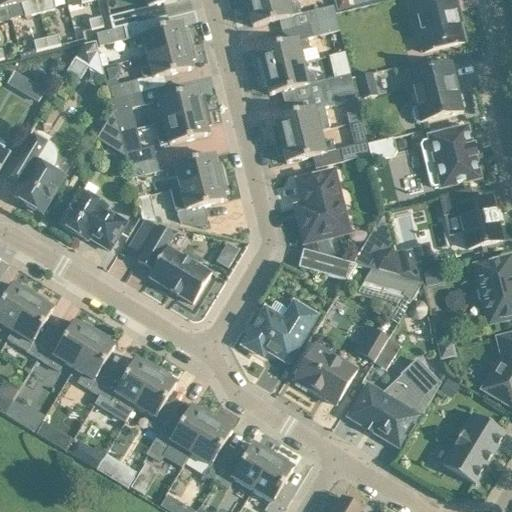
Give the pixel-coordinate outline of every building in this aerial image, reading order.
[(0,0),(0,10),(9,8),(6,0),(0,0)] [(6,0),(9,8),(21,5),(25,19),(40,15),(36,0),(6,0)] [(36,0),(40,15),(55,11),(52,0),(36,0)] [(177,2),(176,0),(145,0),(147,10),(177,2)] [(253,29),(272,24),(292,19),(292,17),(302,15),(299,5),(290,7),(287,0),(269,0),(243,7),(247,20),(250,19),(253,29)] [(347,0),(334,0),(337,13),(349,10),(347,0)] [(417,35),(421,54),(464,44),(464,43),(462,43),(455,13),(459,12),(455,0),(435,0),(412,6),(418,35),(417,35)] [(333,7),(306,14),(309,27),(337,20),(333,7)] [(137,25),(134,12),(109,18),(112,31),(137,25)] [(104,29),(101,19),(89,22),(91,32),(104,29)] [(337,20),(309,27),(312,39),(340,32),(337,20)] [(145,46),(148,58),(191,47),(188,33),(184,34),(182,25),(142,35),(142,36),(133,38),(136,49),(145,46)] [(124,28),(105,33),(97,35),(100,48),(127,41),(124,28)] [(46,39),(48,49),(61,46),(58,36),(46,39)] [(36,52),(48,49),(46,39),(34,42),(36,52)] [(301,53),(310,51),(308,40),(298,43),(298,41),(258,51),(261,60),(257,61),(260,75),(304,64),(301,53)] [(76,60),(103,77),(104,77),(96,43),(84,46),(76,60)] [(195,60),(191,47),(148,58),(150,69),(141,71),(144,82),(153,79),(153,80),(193,71),(191,62),(195,60)] [(306,75),(304,64),(260,75),(263,88),(267,88),(270,97),(309,87),(309,86),(318,84),(316,73),(306,75)] [(463,114),(457,92),(450,64),(408,74),(417,108),(413,112),(415,121),(420,123),(421,123),(421,125),(463,114)] [(381,92),(391,89),(384,69),(374,73),(381,92)] [(14,74),(7,86),(37,105),(45,93),(14,74)] [(372,74),(351,79),(352,80),(354,88),(357,100),(362,99),(362,101),(378,97),(372,74)] [(323,82),(326,95),(354,88),(352,80),(351,79),(350,76),(323,82)] [(113,101),(140,94),(137,82),(110,89),(113,101)] [(345,105),(350,125),(362,122),(357,102),(356,100),(357,100),(354,88),(326,95),(329,109),(345,105)] [(161,112),(164,124),(207,113),(204,99),(200,100),(198,91),(158,101),(159,102),(149,104),(152,115),(161,112)] [(113,101),(115,112),(116,113),(143,107),(140,94),(113,101)] [(277,143),(321,132),(330,130),(325,109),(315,111),(315,110),(275,119),(277,129),(274,130),(277,143)] [(167,135),(157,137),(160,148),(169,145),(170,147),(209,137),(207,127),(211,126),(207,113),(164,124),(167,135)] [(362,122),(350,125),(354,139),(365,137),(362,122)] [(435,188),(439,187),(440,190),(479,180),(467,130),(427,140),(427,141),(423,142),(420,146),(430,186),(435,188)] [(286,165),(306,160),(326,155),(326,154),(335,152),(333,141),(323,144),(321,132),(277,143),(280,157),(284,156),(286,165)] [(48,145),(34,136),(17,165),(6,182),(18,190),(14,198),(42,215),(64,179),(52,172),(53,168),(55,164),(56,160),(56,156),(54,152),(52,148),(48,145)] [(394,139),(368,145),(371,157),(370,157),(372,162),(394,157),(397,152),(394,139)] [(343,163),(370,156),(370,157),(371,157),(368,145),(367,145),(367,144),(340,151),(343,163)] [(126,155),(127,159),(129,167),(156,160),(153,148),(126,155)] [(0,169),(8,155),(0,150),(0,169)] [(180,189),(180,190),(224,179),(220,165),(217,166),(214,157),(174,167),(175,168),(165,170),(168,181),(177,178),(180,189)] [(159,173),(156,160),(129,167),(132,180),(159,173)] [(318,178),(299,183),(305,207),(308,219),(300,221),(306,243),(315,240),(319,255),(334,260),(335,260),(329,237),(351,231),(337,174),(318,178)] [(227,192),(224,179),(180,190),(180,189),(171,191),(175,203),(174,203),(176,214),(177,213),(180,224),(205,230),(207,221),(204,208),(226,203),(223,193),(227,192)] [(386,181),(369,183),(371,195),(387,194),(386,181)] [(468,251),(502,242),(492,199),(474,204),(471,190),(439,198),(444,218),(459,214),(468,251)] [(89,240),(110,252),(127,224),(106,212),(108,209),(79,192),(59,225),(88,242),(89,240)] [(137,200),(141,217),(142,221),(156,224),(149,197),(137,200)] [(178,297),(193,306),(210,274),(167,248),(175,237),(159,227),(137,263),(153,272),(149,279),(171,292),(170,293),(178,298),(178,297)] [(226,245),(215,264),(228,271),(239,253),(226,245)] [(428,245),(394,253),(400,277),(416,282),(423,283),(419,267),(432,263),(428,245)] [(393,247),(371,253),(376,271),(400,277),(394,253),(393,247)] [(303,251),(299,269),(329,277),(334,260),(319,255),(303,251)] [(511,264),(511,259),(491,263),(475,267),(480,289),(476,294),(478,302),(484,304),(489,325),(511,319),(511,264)] [(423,283),(416,282),(400,277),(376,271),(371,270),(358,292),(397,304),(403,296),(412,301),(423,283)] [(0,331),(3,327),(13,333),(36,295),(23,288),(21,291),(13,286),(2,305),(0,303),(0,331)] [(36,295),(13,333),(7,342),(27,353),(38,360),(53,335),(43,329),(54,311),(46,306),(48,302),(36,295)] [(266,311),(244,347),(262,357),(266,351),(268,348),(277,354),(276,356),(288,364),(315,318),(300,309),(292,304),(288,311),(276,303),(269,314),(266,311)] [(408,308),(408,315),(412,321),(420,322),(425,317),(426,310),(421,304),(414,303),(408,308)] [(64,342),(53,335),(38,360),(59,373),(64,365),(74,371),(97,332),(85,325),(83,328),(75,323),(64,342)] [(388,340),(375,332),(368,328),(353,352),(374,364),(388,340)] [(79,385),(100,398),(115,373),(104,366),(115,348),(107,343),(109,340),(97,332),(74,371),(84,377),(79,385)] [(511,336),(498,340),(502,359),(483,391),(511,408),(511,336)] [(294,381),(318,396),(336,407),(350,385),(357,373),(314,347),(294,381)] [(125,379),(115,373),(100,398),(95,405),(126,424),(135,408),(159,369),(147,362),(144,365),(137,361),(125,379)] [(348,419),(386,442),(399,450),(415,424),(419,418),(439,386),(417,363),(402,377),(403,378),(384,396),(368,386),(358,402),(348,419)] [(171,377),(159,369),(135,408),(155,420),(150,428),(161,435),(170,420),(171,421),(177,410),(166,404),(177,385),(169,380),(171,377)] [(19,377),(7,398),(19,405),(31,384),(19,377)] [(16,422),(24,409),(13,403),(5,416),(16,422)] [(170,420),(161,435),(148,456),(160,464),(167,453),(177,459),(182,450),(191,455),(212,421),(210,419),(212,416),(202,410),(200,413),(192,408),(181,427),(171,421),(170,420)] [(474,416),(443,467),(475,487),(507,436),(474,416)] [(212,421),(191,455),(210,467),(205,475),(217,482),(232,458),(221,451),(232,433),(212,421)] [(65,452),(72,441),(56,431),(49,443),(65,452)] [(242,464),(232,458),(217,482),(228,490),(233,481),(252,493),(274,458),(253,446),(242,464)] [(97,472),(104,460),(105,459),(93,451),(85,465),(97,472)] [(283,511),(294,495),(283,488),(294,470),(286,465),(288,462),(278,456),(276,459),(274,458),(252,493),(271,504),(266,511),(283,511)] [(107,478),(114,466),(104,460),(97,472),(107,478)] [(129,491),(135,479),(125,473),(118,484),(129,491)] [(144,498),(150,488),(137,480),(131,490),(144,498)] [(166,511),(171,511),(177,502),(167,496),(160,508),(166,511)] [(342,499),(334,511),(362,511),(363,511),(342,499)]
